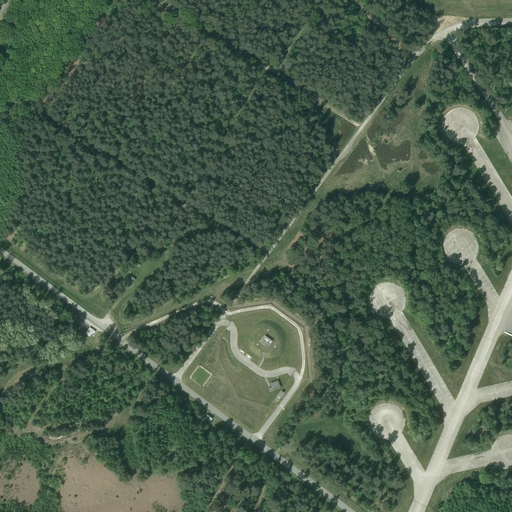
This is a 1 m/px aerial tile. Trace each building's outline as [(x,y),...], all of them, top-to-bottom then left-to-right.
[(136,280),(128,276),(125,283),(132,287),(136,280)] [(393,287),(396,301),(394,302),(394,304),(397,304),(398,308),(406,306),(401,285),(393,287)] [(92,326),(87,332),(93,337),(98,331),(92,326)] [(272,341),(264,335),(261,340),(268,345),(272,341)] [(277,381),(270,384),(271,387),(273,391),(280,388),(277,381)] [(281,391),(275,400),(277,402),(284,393),(281,391)]
